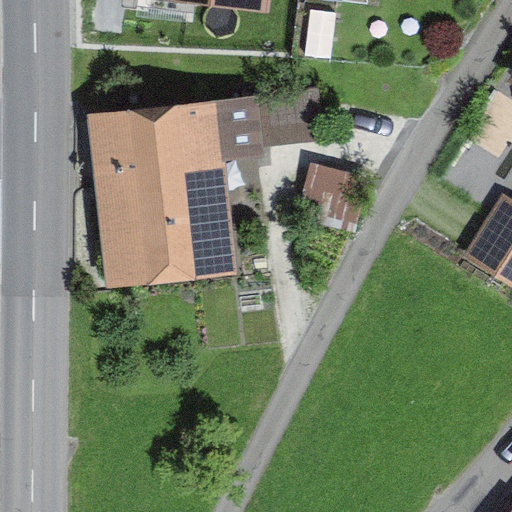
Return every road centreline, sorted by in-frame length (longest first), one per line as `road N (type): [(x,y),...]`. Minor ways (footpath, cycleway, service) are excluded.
road 1 (residential): [(511,28),(343,288),(222,511)]
road 2 (secondary): [(33,511),(37,165)]
road 3 (secondary): [(37,165),(32,0)]
